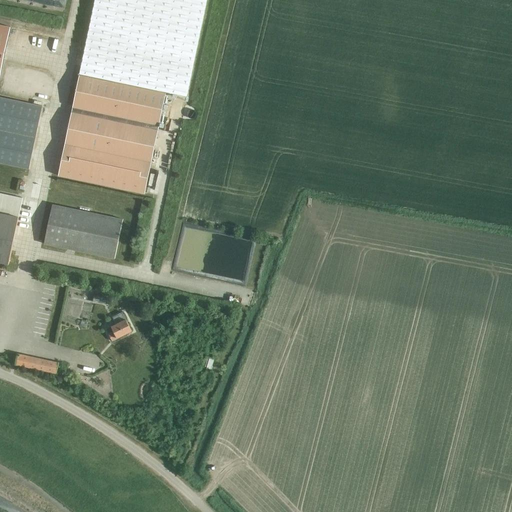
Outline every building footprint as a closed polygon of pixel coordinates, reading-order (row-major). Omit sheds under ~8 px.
[(95,0),(80,74),(166,92),(187,96),(206,0),(95,0)] [(0,77),(11,28),(0,25),(0,77)] [(166,92),(80,74),(59,176),(145,194),(166,92)] [(0,162),(29,169),(43,107),(0,97),(0,162)] [(23,199),(0,193),(0,262),(9,264),(23,199)] [(44,244),(115,259),(123,220),(53,205),(44,244)] [(95,295),(93,301),(105,304),(107,298),(95,295)] [(112,341),(132,331),(126,320),(122,312),(113,317),(117,324),(112,327),(114,331),(109,334),(112,341)] [(56,374),(59,363),(18,354),(15,365),(56,374)] [(200,368),(208,370),(211,357),(203,356),(200,368)]
